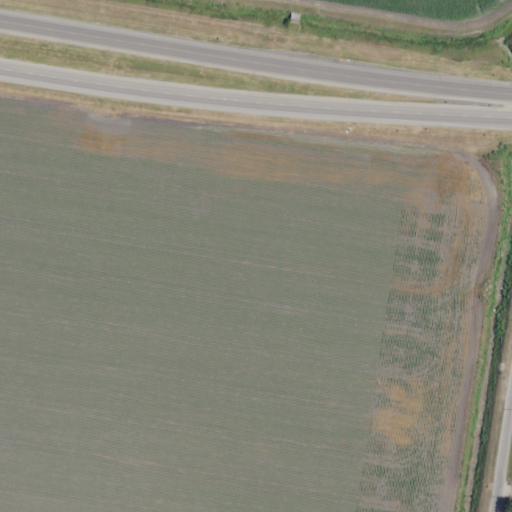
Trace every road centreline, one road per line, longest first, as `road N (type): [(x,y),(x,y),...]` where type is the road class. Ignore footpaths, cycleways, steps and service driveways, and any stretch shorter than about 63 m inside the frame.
road 1 (trunk): [(511,93),(344,75),(0,19)]
road 2 (trunk): [(0,67),(220,98),(511,117)]
road 3 (residential): [(511,389),(493,511)]
